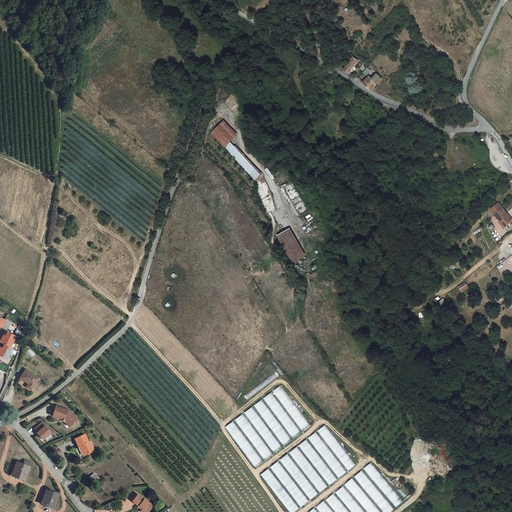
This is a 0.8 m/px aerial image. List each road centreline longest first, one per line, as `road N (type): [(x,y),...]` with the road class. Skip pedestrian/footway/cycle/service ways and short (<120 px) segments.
road 1 (unclassified): [(13,418),(128,328),(192,145),(206,97),(200,72),(150,0)]
road 2 (track): [(14,370),(43,254),(58,104),(0,20)]
road 3 (unclassified): [(221,0),(377,96),(451,130),(485,128)]
road 4 (track): [(221,425),(282,381),(383,470),(419,477),(414,498),(397,511)]
road 5 (track): [(130,322),(219,421),(281,511)]
road 6 (track): [(54,177),(134,253),(137,268),(122,308)]
road 7 (track): [(0,218),(35,245),(54,247),(132,315)]
road 8 (unclassified): [(485,128),(466,103),(464,84),(503,0)]
